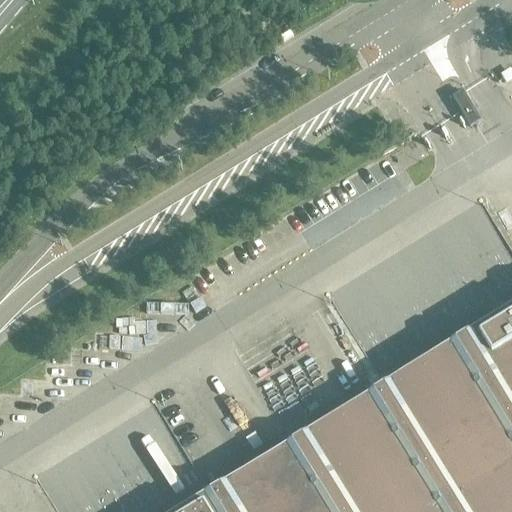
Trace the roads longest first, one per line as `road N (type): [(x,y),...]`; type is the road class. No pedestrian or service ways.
road 1 (unclassified): [(0,311),(62,263),(397,57)]
road 2 (unclassified): [(375,21),(112,174),(48,234),(0,297)]
